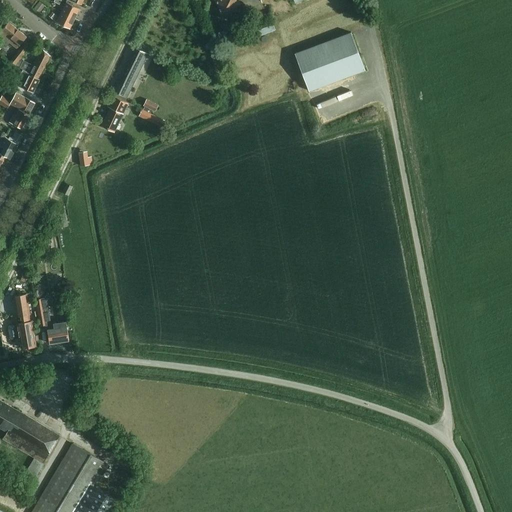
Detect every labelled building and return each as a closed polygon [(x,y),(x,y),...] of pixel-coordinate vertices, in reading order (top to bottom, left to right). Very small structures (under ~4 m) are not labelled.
[(214,0),(222,18),(230,15),(232,20),(245,14),(241,3),(238,4),(236,0),(214,0)] [(61,12),(74,19),(79,9),(65,2),(61,12)] [(39,3),(34,10),(39,13),(44,7),(39,3)] [(70,29),(74,19),(61,12),(58,18),(54,14),(51,18),(56,22),(70,29)] [(283,14),(268,20),(270,26),(285,20),(283,14)] [(5,45),(17,30),(8,22),(0,32),(0,35),(6,40),(5,42),(2,40),(0,43),(2,45),(3,44),(5,45)] [(273,25),(256,31),(258,37),(275,30),(273,25)] [(17,30),(5,45),(7,47),(9,43),(17,49),(27,37),(17,30)] [(365,69),(350,31),(294,54),(309,91),(365,69)] [(24,54),(23,54),(30,45),(25,42),(10,61),(16,65),(24,54)] [(126,99),(143,63),(147,54),(134,48),(113,92),(126,99)] [(39,79),(50,56),(41,49),(33,65),(23,60),(19,68),(25,71),(28,73),(39,79)] [(39,79),(28,73),(25,71),(18,84),(32,92),(39,79)] [(154,91),(153,97),(165,101),(167,96),(154,91)] [(2,96),(0,99),(0,104),(14,113),(25,120),(35,103),(16,93),(12,102),(2,96)] [(113,131),(122,113),(125,106),(130,108),(132,105),(111,96),(107,106),(109,107),(101,126),(113,131)] [(158,105),(146,99),(143,106),(155,112),(158,105)] [(151,114),(142,110),(139,115),(148,119),(151,114)] [(14,113),(9,122),(21,129),(25,120),(14,113)] [(7,149),(14,153),(23,137),(15,132),(11,138),(9,137),(8,139),(5,137),(4,140),(0,137),(0,146),(6,150),(7,149)] [(6,150),(0,146),(0,164),(2,165),(5,159),(7,160),(8,158),(10,159),(14,153),(7,149),(6,150)] [(88,157),(79,159),(80,166),(92,164),(91,157),(88,157)] [(68,196),(73,187),(66,184),(62,193),(68,196)] [(68,227),(64,207),(55,208),(59,228),(68,227)] [(47,244),(52,232),(43,228),(38,240),(47,244)] [(55,313),(52,288),(45,289),(47,314),(55,313)] [(20,336),(21,348),(35,346),(31,319),(29,319),(28,314),(31,314),(26,292),(13,294),(17,324),(15,325),(13,324),(9,325),(8,327),(9,338),(12,339),(16,339),(17,336),(20,336)] [(48,344),(68,340),(65,322),(52,324),(53,329),(46,330),(48,344)] [(13,411),(0,403),(0,430),(4,433),(0,440),(42,463),(57,436),(17,413),(19,411),(15,409),(13,411)] [(79,511),(108,464),(73,443),(32,511),(79,511)] [(0,488),(25,498),(30,487),(0,474),(0,488)]
